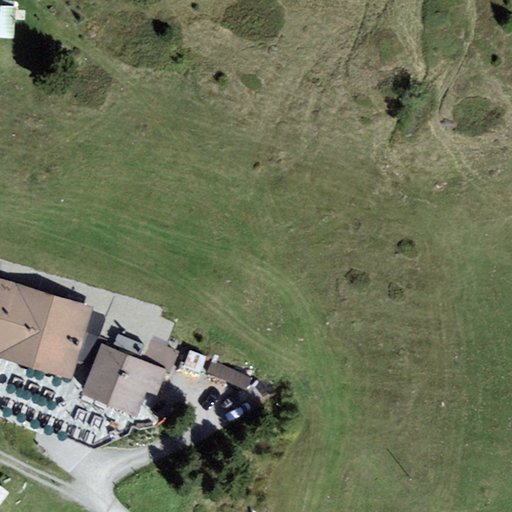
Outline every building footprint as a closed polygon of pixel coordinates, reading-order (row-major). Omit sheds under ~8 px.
[(11,11),(0,9),(0,38),(8,39),(11,11)] [(93,309),(0,280),(0,358),(70,381),(76,364),(89,323),(93,309)] [(89,323),(76,364),(90,368),(98,344),(154,364),(160,347),(89,323)] [(154,364),(98,344),(90,368),(81,392),(137,412),(154,364)] [(251,379),(211,360),(206,372),(245,390),(251,379)]
